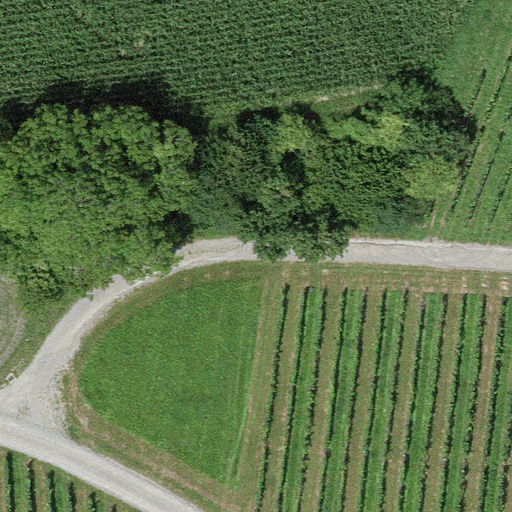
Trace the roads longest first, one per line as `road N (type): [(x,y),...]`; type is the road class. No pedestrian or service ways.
road 1 (track): [(511,260),(388,249),(182,257),(84,315),(8,423)]
road 2 (track): [(174,511),(0,422)]
